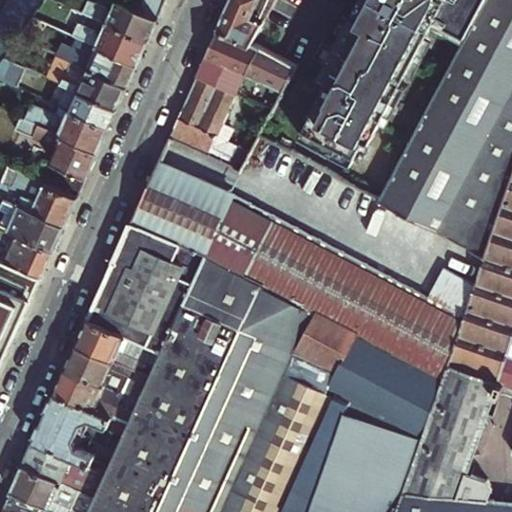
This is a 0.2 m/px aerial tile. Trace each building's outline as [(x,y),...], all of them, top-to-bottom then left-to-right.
[(43,8),(31,0),(12,0),(11,2),(35,19),(43,8)] [(90,0),(85,13),(150,40),(155,29),(160,18),(133,5),(120,0),(119,0),(114,14),(109,7),(92,0),(90,0)] [(119,0),(92,0),(109,7),(114,14),(119,0)] [(134,0),(133,5),(160,18),(168,0),(134,0)] [(234,0),(222,27),(256,43),(275,5),(277,0),(234,0)] [(369,0),(367,5),(363,14),(354,10),(353,14),(346,29),(340,43),(334,58),(327,74),(336,78),(307,136),(363,165),(367,157),(374,142),(378,136),(383,139),(393,120),(404,99),(420,69),(428,54),(430,50),(438,35),(444,24),(469,38),(488,0),(369,0)] [(382,201),(486,256),(511,180),(511,0),(488,0),(469,38),(382,201)] [(35,19),(11,2),(3,13),(28,30),(35,19)] [(346,29),(353,14),(346,11),(339,26),(346,29)] [(3,13),(0,18),(0,27),(20,41),(22,39),(28,30),(3,13)] [(145,51),(150,40),(85,13),(81,23),(75,20),(72,26),(78,29),(75,36),(81,38),(102,47),(140,63),(145,51)] [(61,30),(75,36),(78,29),(72,26),(75,20),(67,17),(61,30)] [(22,39),(32,43),(46,23),(35,19),(28,30),(22,39)] [(0,27),(0,43),(12,52),(20,41),(0,27)] [(248,72),(284,89),(299,62),(277,52),(256,43),(222,27),(217,39),(210,54),(248,72)] [(445,39),(438,35),(430,50),(437,53),(445,39)] [(81,38),(75,49),(98,59),(102,47),(81,38)] [(334,58),(340,43),(334,39),(327,55),(334,58)] [(0,43),(0,60),(5,63),(7,60),(12,52),(0,43)] [(137,70),(140,63),(102,47),(98,59),(75,49),(65,45),(60,56),(130,86),(137,70)] [(206,63),(201,74),(240,91),(248,72),(210,54),(206,63)] [(434,57),(428,54),(420,69),(427,72),(434,57)] [(126,95),(130,86),(60,56),(58,55),(48,78),(67,85),(120,108),(126,95)] [(0,79),(19,88),(27,69),(7,60),(5,63),(0,70),(0,79)] [(176,129),(173,137),(245,166),(252,153),(237,146),(235,155),(214,147),(224,124),(240,91),(201,74),(187,105),(176,129)] [(61,105),(111,127),(115,118),(120,108),(67,85),(59,104),(61,105)] [(410,103),(404,99),(393,120),(399,124),(410,103)] [(32,105),(26,119),(100,151),(106,139),(111,127),(61,105),(57,115),(32,105)] [(100,151),(26,119),(24,119),(19,129),(30,134),(37,133),(43,135),(40,140),(59,148),(53,162),(56,163),(50,178),(83,191),(92,170),(100,151)] [(237,130),(224,124),(214,147),(235,155),(237,146),(231,143),(237,130)] [(381,146),(374,142),(367,157),(374,161),(381,146)] [(317,312),(360,334),(443,377),(447,366),(464,317),(429,299),(231,195),(230,196),(160,166),(155,177),(135,222),(208,255),(317,312)] [(73,212),(80,197),(33,177),(11,167),(0,191),(0,194),(8,198),(12,200),(23,204),(68,224),(73,212)] [(511,180),(486,256),(476,282),(464,317),(447,366),(497,383),(511,387),(511,180)] [(68,224),(23,204),(12,200),(8,198),(0,217),(0,224),(12,230),(57,249),(63,236),(68,224)] [(91,318),(164,351),(208,255),(135,222),(129,234),(110,276),(91,318)] [(0,254),(45,274),(51,263),(57,249),(12,230),(0,224),(0,254)] [(0,375),(35,297),(45,274),(0,254),(0,375)] [(91,511),(224,511),(267,416),(299,347),(300,346),(317,312),(208,255),(164,351),(158,367),(153,377),(142,401),(136,415),(131,425),(126,436),(109,474),(98,498),(91,511)] [(429,299),(464,317),(476,282),(446,266),(429,299)] [(360,334),(317,312),(300,346),(299,347),(267,416),(224,511),(284,511),(336,398),(327,394),(341,369),(360,334)] [(158,367),(164,351),(91,318),(85,332),(80,343),(117,360),(121,352),(141,361),(142,359),(158,367)] [(341,369),(327,394),(336,398),(284,511),(396,511),(422,437),(443,377),(360,334),(341,369)] [(74,357),(69,368),(109,386),(126,393),(142,401),(153,377),(117,360),(80,343),(74,357)] [(511,511),(511,502),(489,501),(493,491),(486,480),(466,472),(493,394),(502,398),(504,392),(511,395),(511,387),(497,383),(447,366),(443,377),(422,437),(396,511),(511,511)] [(109,386),(69,368),(64,379),(58,392),(112,416),(131,425),(136,415),(119,407),(103,400),(109,386)] [(126,393),(109,386),(103,400),(119,407),(126,393)] [(93,421),(107,427),(112,416),(58,392),(50,410),(41,430),(36,440),(90,465),(96,451),(83,445),(93,421)] [(90,465),(36,440),(30,453),(25,465),(98,498),(109,474),(90,465)] [(3,511),(48,511),(51,505),(67,511),(91,511),(98,498),(25,465),(13,491),(3,511)]
